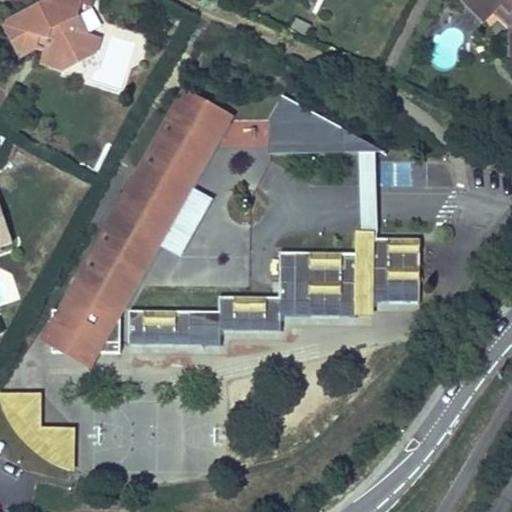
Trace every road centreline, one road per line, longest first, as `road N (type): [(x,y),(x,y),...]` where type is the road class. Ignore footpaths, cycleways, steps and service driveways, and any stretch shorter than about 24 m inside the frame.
road 1 (track): [(445,195),(447,151),(418,114),(291,43),(179,0)]
road 2 (residential): [(511,333),(425,451),(358,511)]
